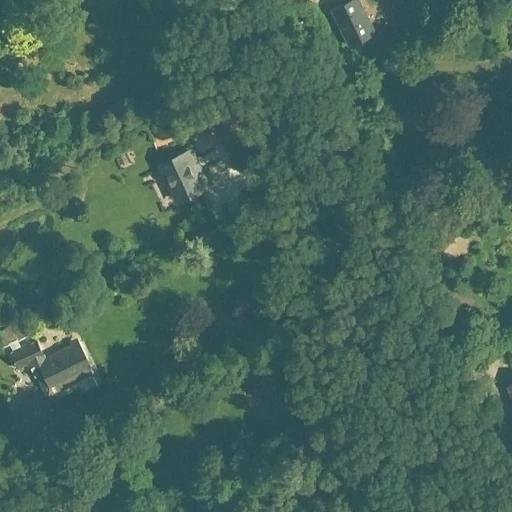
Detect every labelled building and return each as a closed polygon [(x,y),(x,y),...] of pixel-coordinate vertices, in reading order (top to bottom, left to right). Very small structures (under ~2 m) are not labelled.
[(357,0),(355,0),(332,11),(350,48),(375,36),(357,0)] [(511,33),(503,14),(492,19),(502,39),(503,39),(505,43),(511,40),(509,36),(511,34),(511,33)] [(184,154),(162,164),(179,201),(201,191),(184,154)] [(0,349),(31,335),(25,322),(0,332),(0,349)] [(70,350),(45,362),(36,341),(8,354),(16,371),(29,365),(36,379),(45,375),(51,389),(89,371),(77,346),(79,345),(76,339),(67,343),(70,350)] [(276,365),(250,376),(266,412),(296,398),(292,390),(288,392),(276,365)]
